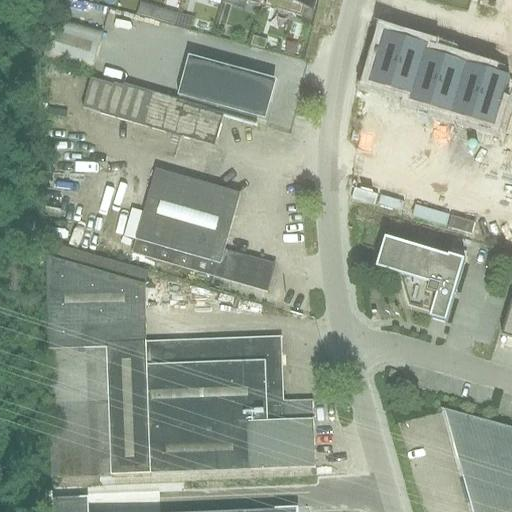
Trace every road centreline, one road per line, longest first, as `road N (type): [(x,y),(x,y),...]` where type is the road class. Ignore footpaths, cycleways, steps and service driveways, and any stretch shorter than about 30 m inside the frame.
road 1 (unclassified): [(342,333),(325,239),(326,163),(358,0)]
road 2 (unclassified): [(391,511),(342,333)]
road 3 (unclassified): [(342,333),(511,381)]
road 4 (residential): [(505,38),(382,0)]
